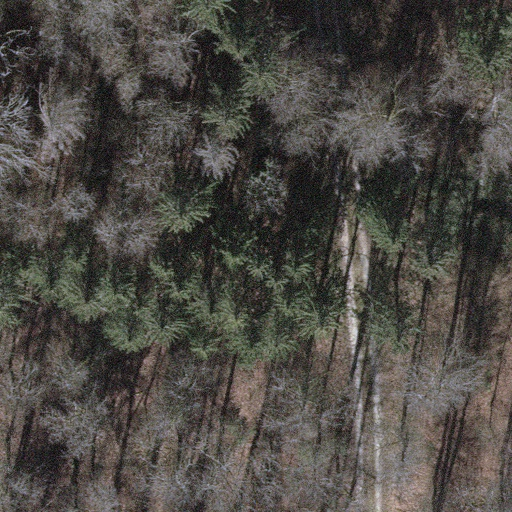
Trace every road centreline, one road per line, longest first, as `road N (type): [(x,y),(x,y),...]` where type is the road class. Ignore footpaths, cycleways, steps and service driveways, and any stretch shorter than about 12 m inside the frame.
road 1 (track): [(385,511),(388,458),(339,0)]
road 2 (track): [(375,333),(511,266)]
